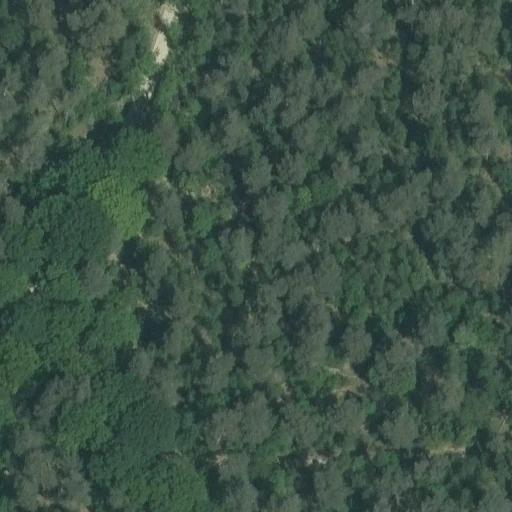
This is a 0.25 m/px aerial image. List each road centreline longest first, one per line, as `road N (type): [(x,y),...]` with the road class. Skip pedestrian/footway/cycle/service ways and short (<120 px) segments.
road 1 (track): [(173,0),(108,128),(45,298)]
road 2 (track): [(131,468),(45,298)]
